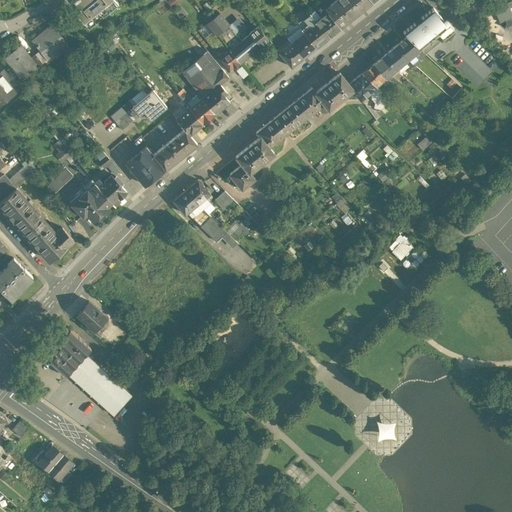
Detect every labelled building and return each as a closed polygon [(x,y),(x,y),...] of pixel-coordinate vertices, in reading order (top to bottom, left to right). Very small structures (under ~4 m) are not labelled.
[(83,24),(98,11),(89,0),(79,0),(75,4),(80,10),(76,14),(83,24)] [(89,0),(98,11),(111,0),(89,0)] [(354,16),(339,0),(336,0),(325,9),(327,12),(340,27),(354,16)] [(358,13),(347,0),(339,0),(354,16),(355,15),(358,13)] [(347,0),(358,13),(372,1),(370,0),(347,0)] [(433,7),(421,17),(422,19),(415,24),(414,22),(402,32),(407,36),(420,49),(419,49),(424,53),(425,54),(454,30),(446,20),(444,22),(433,7)] [(511,14),(509,7),(496,12),(500,23),(505,20),(505,19),(511,16),(511,14)] [(327,12),(320,18),(314,10),(309,14),(315,22),(328,37),(340,27),(327,12)] [(229,25),(219,13),(207,23),(214,31),(217,35),(228,25),(229,25)] [(417,13),(411,18),(414,22),(415,24),(422,19),(421,17),(417,13)] [(328,37),(315,22),(309,14),(303,19),(307,24),(301,30),(303,32),(315,47),(328,37)] [(58,31),(51,23),(32,39),(36,45),(39,50),(46,59),(66,43),(57,32),(58,31)] [(237,36),(228,25),(217,35),(239,62),(268,39),(257,26),(248,33),(249,34),(241,40),(237,35),(237,36)] [(224,52),(217,57),(223,63),(222,64),(228,71),(239,62),(217,35),(214,31),(205,38),(212,47),(217,43),(224,52)] [(303,32),(290,43),(303,57),(307,54),(315,47),(303,32)] [(108,36),(92,47),(95,51),(111,40),(108,36)] [(420,49),(407,36),(395,46),(408,58),(419,49),(420,49)] [(111,40),(95,51),(99,57),(115,45),(111,40)] [(303,57),(290,43),(278,52),(291,67),(299,60),(303,57)] [(20,45),(4,57),(19,76),(29,68),(31,71),(37,66),(30,57),(20,45)] [(408,58),(395,46),(383,56),(396,68),(404,62),(408,58)] [(419,49),(408,58),(415,65),(420,61),(418,59),(421,56),(424,53),(419,49)] [(39,50),(35,53),(42,62),(46,59),(39,50)] [(207,51),(181,73),(192,85),(191,85),(197,91),(205,85),(210,91),(219,83),(228,76),(207,51)] [(42,62),(35,53),(30,57),(37,66),(42,62)] [(396,68),(383,56),(372,65),(384,77),(385,77),(389,74),(391,76),(398,70),(396,68)] [(415,65),(408,58),(404,62),(409,67),(411,69),(415,65)] [(409,67),(404,62),(396,68),(398,70),(401,73),(409,67)] [(384,77),(372,65),(361,73),(376,86),(384,77)] [(12,77),(5,67),(0,70),(0,71),(8,80),(12,77)] [(247,74),(241,67),(236,71),(242,78),(247,74)] [(0,71),(0,104),(16,91),(8,80),(0,71)] [(315,92),(311,87),(255,132),(259,137),(235,156),(241,164),(229,174),(241,190),(254,179),(249,172),(273,153),(269,147),(323,103),(328,109),(352,90),(352,89),(348,84),(348,83),(340,73),(339,72),(315,92)] [(376,86),(361,73),(348,83),(348,84),(352,89),(352,90),(360,100),(371,91),(375,96),(381,91),(376,86)] [(399,83),(391,76),(389,74),(385,77),(391,83),(395,87),(399,83)] [(384,77),(376,86),(381,91),(383,93),(387,89),(386,88),(391,83),(385,77),(384,77)] [(455,83),(451,79),(447,84),(450,88),(455,83)] [(219,83),(210,91),(205,85),(197,91),(202,97),(215,113),(216,113),(217,114),(222,109),(221,108),(229,102),(227,99),(230,97),(219,83)] [(187,95),(182,89),(177,93),(182,99),(187,95)] [(152,90),(134,105),(133,104),(132,105),(133,106),(128,110),(135,118),(140,114),(142,117),(145,114),(151,120),(166,107),(152,90)] [(383,93),(381,91),(375,96),(372,98),(376,103),(374,108),(381,110),(391,101),(383,93)] [(177,93),(172,97),(177,103),(182,99),(177,93)] [(215,113),(202,97),(189,108),(202,123),(215,113)] [(189,108),(182,99),(177,103),(184,112),(189,108)] [(184,112),(176,119),(184,129),(189,135),(197,128),(198,129),(203,125),(202,124),(202,123),(189,108),(184,112)] [(128,110),(118,119),(117,124),(121,130),(135,118),(128,110)] [(184,129),(153,154),(165,169),(197,144),(189,135),(184,129)] [(63,161),(71,155),(59,140),(54,144),(59,151),(56,153),(63,161)] [(146,146),(126,163),(145,185),(148,182),(147,181),(150,177),(152,179),(157,175),(156,173),(160,170),(161,171),(165,169),(153,154),(146,146)] [(112,163),(106,155),(97,161),(103,168),(106,166),(107,167),(112,163)] [(23,167),(29,175),(36,169),(28,160),(22,165),(23,167)] [(23,167),(8,180),(15,189),(30,175),(29,175),(23,167)] [(8,180),(4,175),(0,177),(0,188),(6,197),(15,189),(8,180)] [(111,175),(104,182),(104,183),(102,185),(101,184),(101,183),(98,179),(94,183),(95,184),(112,202),(114,205),(120,200),(119,198),(126,191),(120,185),(122,183),(116,176),(114,178),(111,175)] [(91,180),(83,187),(86,190),(87,190),(88,191),(95,184),(94,183),(91,180)] [(197,180),(185,190),(201,209),(202,209),(209,202),(204,197),(209,194),(197,180)] [(95,184),(88,191),(87,190),(86,190),(83,193),(81,191),(76,197),(70,202),(72,204),(71,204),(86,220),(89,217),(92,220),(97,216),(100,219),(105,214),(104,213),(109,209),(107,206),(112,202),(95,184)] [(55,233),(15,189),(6,197),(0,202),(0,205),(9,216),(13,221),(13,220),(23,232),(24,232),(34,243),(34,244),(38,248),(49,260),(73,239),(61,227),(55,233)] [(185,190),(173,201),(185,214),(186,213),(191,218),(195,214),(201,209),(185,190)] [(233,200),(224,191),(214,200),(222,209),(233,200)] [(343,198),(339,203),(346,209),(350,204),(343,198)] [(225,231),(202,209),(201,209),(195,214),(191,218),(216,242),(222,237),(226,232),(225,231)] [(235,222),(225,231),(226,232),(234,240),(242,232),(245,235),(245,234),(254,243),(263,234),(254,225),(248,232),(241,225),(239,226),(235,222)] [(402,235),(389,249),(401,261),(414,247),(402,235)] [(0,255),(8,248),(0,239),(0,255)] [(32,276),(13,258),(0,271),(0,289),(10,299),(32,276)] [(394,270),(397,267),(391,261),(387,264),(394,270)] [(253,282),(247,276),(243,280),(249,286),(252,283),(253,282)] [(272,279),(266,285),(274,293),(280,287),(272,279)] [(258,289),(252,283),(249,286),(255,292),(258,289)] [(88,300),(76,313),(94,330),(106,317),(88,300)] [(70,329),(63,337),(64,339),(58,345),(60,346),(54,353),(56,354),(50,361),(66,376),(68,374),(86,353),(91,348),(70,329)] [(86,353),(68,374),(113,414),(131,394),(86,353)] [(19,420),(11,429),(21,437),(28,428),(19,420)] [(71,463),(52,446),(47,452),(39,462),(38,462),(58,478),(66,469),(71,463)] [(42,449),(34,458),(39,462),(47,452),(42,449)] [(66,469),(58,478),(63,482),(71,473),(66,469)] [(49,489),(39,499),(44,503),(53,492),(49,489)]
